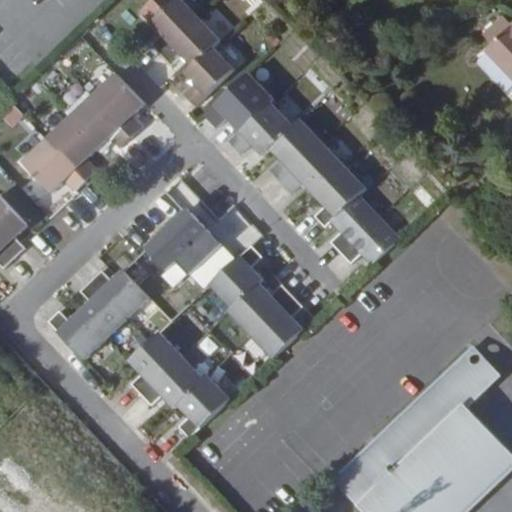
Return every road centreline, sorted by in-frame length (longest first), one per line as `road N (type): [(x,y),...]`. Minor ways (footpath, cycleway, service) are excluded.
road 1 (residential): [(195,142),(22,306),(18,328),(191,511)]
road 2 (residential): [(333,289),(195,142)]
